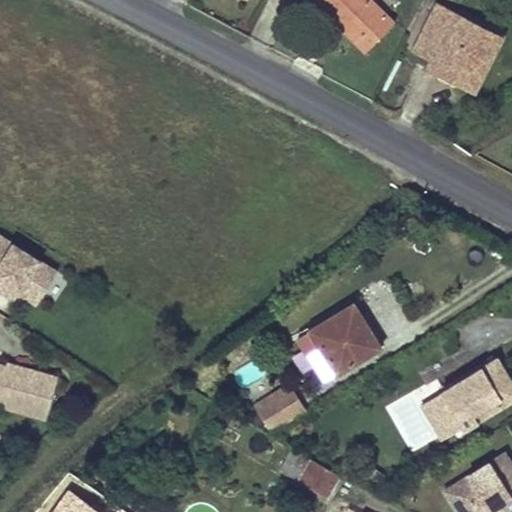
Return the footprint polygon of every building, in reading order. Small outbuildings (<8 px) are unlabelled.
[(314,0),(335,20),(338,17),(344,24),(342,27),(357,43),(377,22),(386,30),(395,22),(385,12),(382,15),(369,3),(372,0),(371,0),(314,0)] [(501,38),(437,5),(415,50),(433,60),(457,72),(453,80),(474,90),(501,38)] [(457,72),(433,60),(429,67),(453,80),(457,72)] [(0,261),(11,244),(0,237),(0,261)] [(54,272),(11,244),(0,261),(0,295),(12,303),(15,298),(32,308),(54,272)] [(379,346),(353,303),(310,329),(311,330),(336,372),(379,346)] [(336,372),(311,330),(298,337),(324,380),(336,372)] [(511,398),(511,385),(498,362),(480,373),(479,370),(440,392),(462,428),(511,398)] [(57,377),(16,366),(15,369),(8,368),(0,365),(0,396),(5,398),(2,406),(46,418),(57,377)] [(304,413),(287,385),(239,416),(269,434),(304,413)] [(293,447),(277,439),(266,460),(281,468),(293,447)] [(339,475),(293,447),(281,468),(327,495),(339,475)] [(511,457),(450,490),(461,511),(499,511),(507,508),(511,505),(511,457)]
